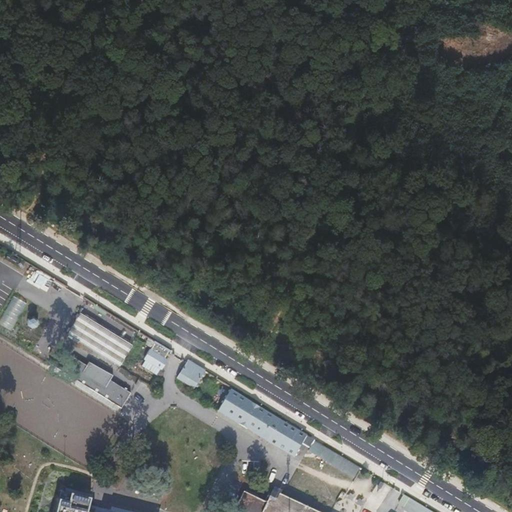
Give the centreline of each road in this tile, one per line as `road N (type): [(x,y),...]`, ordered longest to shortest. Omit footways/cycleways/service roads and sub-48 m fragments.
road 1 (tertiary): [(0,216),(480,511)]
road 2 (track): [(20,250),(37,225),(77,89),(101,49),(149,0)]
